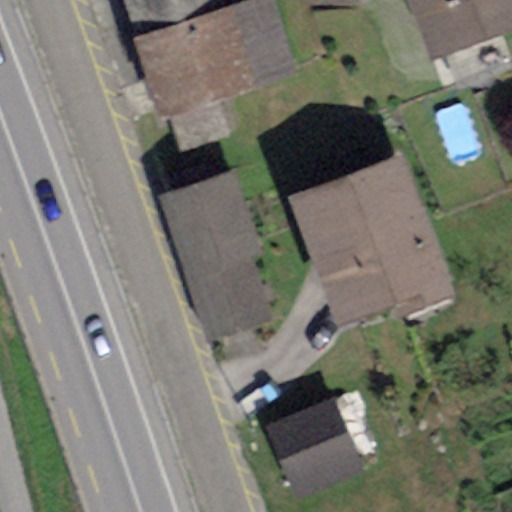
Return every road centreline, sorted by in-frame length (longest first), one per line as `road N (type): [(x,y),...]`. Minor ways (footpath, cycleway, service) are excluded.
road 1 (residential): [(221,511),(41,0)]
road 2 (secondary): [(0,123),(135,511)]
